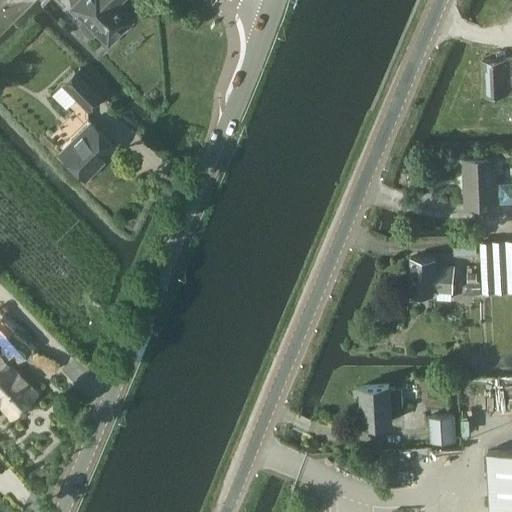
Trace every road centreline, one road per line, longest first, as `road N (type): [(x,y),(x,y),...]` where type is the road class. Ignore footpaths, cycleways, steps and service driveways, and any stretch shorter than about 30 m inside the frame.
road 1 (tertiary): [(224,511),(442,0)]
road 2 (secondary): [(62,511),(272,0)]
road 3 (unknown): [(113,393),(0,290)]
